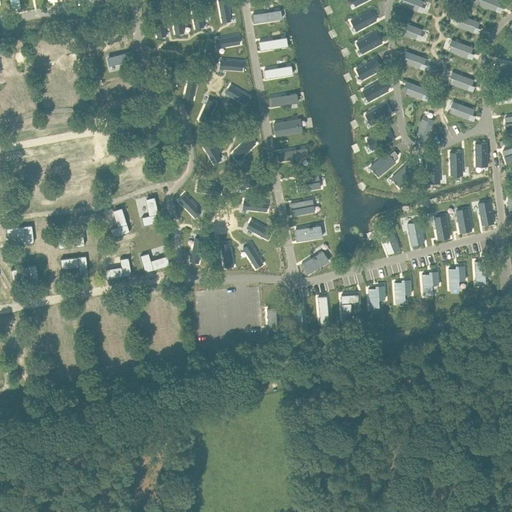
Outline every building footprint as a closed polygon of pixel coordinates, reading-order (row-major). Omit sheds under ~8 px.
[(227,0),(219,0),(218,0),(223,24),(232,23),(227,0)] [(406,0),(402,0),(401,5),(417,11),(419,5),(422,6),(424,0),(423,0),(406,0)] [(480,0),(479,4),(495,10),(497,5),(500,6),(502,0),(500,0),(480,0)] [(200,5),(191,6),(195,30),(205,29),(200,5)] [(279,9),(253,14),(254,23),(280,18),(279,9)] [(371,9),(350,20),(353,25),(354,25),(357,30),(376,20),(371,9)] [(181,11),(171,12),(176,36),(185,35),(181,11)] [(163,14),(153,16),(158,40),(167,38),(163,14)] [(459,20),(457,26),(473,32),(475,26),(478,27),(480,22),(464,16),(462,21),(459,20)] [(402,27),(400,33),(415,39),(418,33),(420,34),(423,29),(407,23),(404,28),(402,27)] [(377,31),(356,42),(359,47),(360,47),(363,52),(382,42),(377,31)] [(123,33),(117,35),(120,46),(127,44),(123,33)] [(216,39),(217,49),(241,45),(239,36),(216,39)] [(285,37),(259,41),(261,50),(287,45),(285,37)] [(34,63),(42,63),(41,40),(34,40),(34,63)] [(452,46),(450,51),(466,57),(468,52),(471,53),(473,47),(457,41),(455,47),(452,46)] [(21,44),(14,46),(19,66),(26,64),(21,44)] [(405,56),(403,62),(419,68),(421,62),(424,63),(426,58),(410,52),(408,57),(405,56)] [(376,57),(356,69),(359,74),(360,73),(363,79),(382,68),(376,57)] [(220,60),(219,69),(243,71),(245,62),(220,60)] [(511,63),(496,60),(494,68),(511,72),(511,63)] [(176,63),(166,63),(167,88),(176,88),(176,63)] [(291,66),(265,70),(267,79),(293,75),(291,66)] [(38,71),(39,92),(48,92),(47,71),(38,71)] [(23,95),(30,94),(27,72),(20,73),(23,95)] [(453,78),(451,84),(467,90),(469,84),(472,85),(474,79),(458,73),(456,79),(453,78)] [(198,78),(189,75),(184,99),(194,102),(198,78)] [(383,79),(363,90),(365,95),(366,95),(369,100),(389,90),(383,79)] [(407,87),(405,93),(421,99),(423,93),(426,94),(428,89),(412,83),(410,88),(407,87)] [(230,86),(225,94),(246,106),(251,98),(230,86)] [(511,91),(497,93),(498,102),(511,100),(511,91)] [(295,93),(269,97),(271,106),(296,102),(295,93)] [(217,104),(208,99),(198,121),(207,126),(217,104)] [(33,102),(25,103),(27,125),(35,124),(33,102)] [(385,103),(365,114),(368,119),(369,119),(372,124),(391,114),(385,103)] [(454,107),(452,113),(468,119),(470,113),(473,115),(475,109),(459,103),(457,108),(454,107)] [(295,118),(274,122),(276,135),(298,131),(295,118)] [(422,118),(416,134),(422,136),(421,139),(426,141),(432,125),(427,123),(428,120),(422,118)] [(107,123),(99,125),(104,145),(112,143),(107,123)] [(35,137),(59,132),(58,125),(34,130),(35,137)] [(387,129),(367,139),(369,144),(370,144),(373,149),(393,139),(387,129)] [(66,143),(68,151),(90,145),(88,137),(66,143)] [(232,155),(239,162),(256,145),(250,138),(232,155)] [(210,140),(202,145),(215,166),(223,161),(210,140)] [(487,143),(475,143),(475,166),(481,166),(481,165),(487,165),(487,143)] [(36,155),(58,153),(58,146),(35,148),(36,155)] [(305,147),(279,152),(281,160),(307,156),(305,147)] [(511,147),(502,150),(506,162),(511,159),(511,147)] [(108,176),(115,175),(114,151),(107,152),(108,176)] [(462,151),(450,152),(450,175),(456,175),(456,174),(462,173),(462,151)] [(387,152),(370,166),(373,170),(375,173),(375,172),(379,176),(396,162),(387,152)] [(439,159),(427,160),(428,183),(434,182),(434,181),(440,181),(439,159)] [(72,165),(73,172),(94,170),(93,163),(72,165)] [(408,163),(391,177),(395,181),(394,182),(396,184),(397,183),(400,187),(416,172),(408,163)] [(146,164),(129,165),(129,173),(147,172),(146,164)] [(318,174),(296,178),(298,191),(320,187),(318,174)] [(237,180),(239,190),(263,184),(261,175),(237,180)] [(95,179),(74,182),(75,189),(96,186),(95,179)] [(198,183),(197,193),(221,196),(222,187),(198,183)] [(185,195),(178,202),(196,219),(203,212),(185,195)] [(312,198),(290,202),(293,215),(314,211),(312,198)] [(484,202),(478,203),(482,225),(494,223),(490,200),(484,201),(484,202)] [(244,201),(243,211),(268,213),(269,204),(244,201)] [(231,204),(215,207),(217,223),(234,220),(231,204)] [(462,212),(456,213),(460,234),(472,232),(468,210),(462,211),(462,212)] [(440,217),(434,218),(438,239),(450,237),(446,215),(440,216),(440,217)] [(128,239),(136,238),(133,216),(126,216),(128,239)] [(252,221),(247,229),(269,240),(273,232),(252,221)] [(420,221),(407,224),(412,247),(425,244),(420,221)] [(42,223),(19,227),(20,234),(43,231),(42,223)] [(157,226),(158,247),(166,247),(165,225),(157,226)] [(321,226),(295,229),(297,243),(323,239),(321,226)] [(391,229),(379,233),(387,254),(399,249),(391,229)] [(27,251),(46,246),(44,238),(24,243),(27,251)] [(204,241),(194,239),(190,263),(200,265),(204,241)] [(230,243),(221,245),(225,269),(235,268),(230,243)] [(251,244),(243,249),(256,270),(264,265),(251,244)] [(134,269),(142,269),(140,246),(132,247),(134,269)] [(322,251),(301,263),(308,273),(328,261),(322,251)] [(273,276),(281,275),(276,253),(268,254),(273,276)] [(170,255),(162,256),(164,273),(172,272),(170,255)] [(484,262),(477,263),(479,285),(487,284),(486,275),(494,274),(492,259),(484,260),(484,262)] [(457,269),(449,270),(451,292),(459,291),(458,282),(466,281),(465,266),(457,267),(457,269)] [(430,276),(422,277),(424,298),(432,298),(431,289),(439,288),(438,273),(430,274),(430,276)] [(403,283),(395,284),(397,306),(405,305),(404,296),(412,296),(411,281),(403,281),(403,283)] [(377,289),(369,290),(371,312),(379,311),(378,302),(386,301),(385,286),(377,287),(377,289)] [(171,309),(178,309),(177,292),(170,292),(171,309)] [(358,293),(341,294),(342,320),(343,320),(343,319),(350,319),(350,312),(351,312),(351,308),(350,308),(349,304),(350,304),(350,303),(358,302),(358,293)] [(327,296),(318,297),(320,323),(329,322),(327,296)] [(91,301),(84,302),(87,319),(94,318),(91,301)] [(301,303),(292,304),(294,330),(303,329),(301,303)] [(143,304),(122,305),(122,316),(144,316),(143,304)] [(276,310),(267,311),(269,337),(278,336),(276,310)] [(73,327),(79,326),(78,315),(71,315),(73,327)] [(177,337),(185,336),(182,315),(175,316),(177,337)] [(13,341),(13,344),(24,342),(22,331),(3,334),(4,342),(13,341)] [(12,350),(13,357),(31,354),(30,347),(12,350)] [(31,365),(13,366),(13,374),(31,373),(31,365)]
